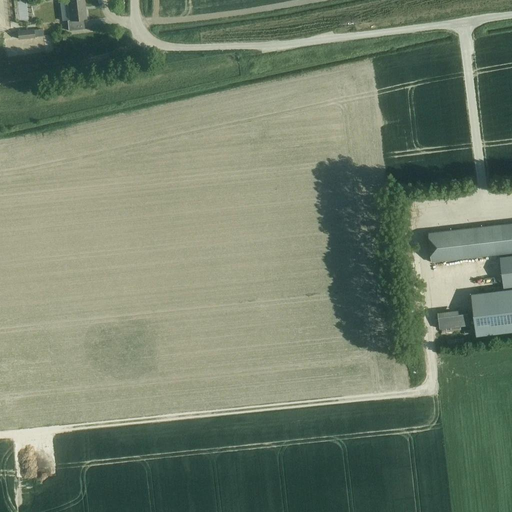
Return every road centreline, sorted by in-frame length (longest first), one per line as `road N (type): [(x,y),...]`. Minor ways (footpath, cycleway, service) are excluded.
road 1 (unclassified): [(151,42),(269,45),(511,13)]
road 2 (track): [(0,82),(107,55),(141,38)]
